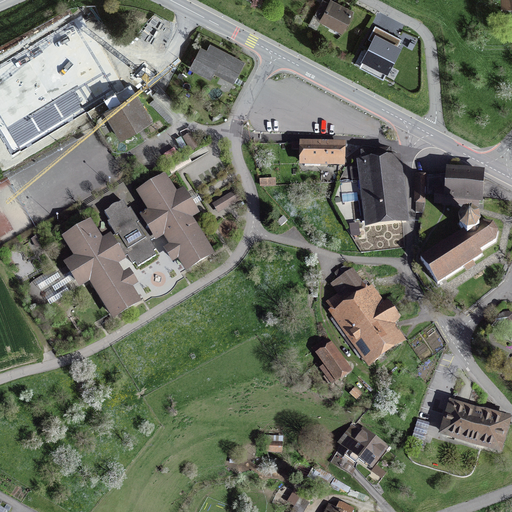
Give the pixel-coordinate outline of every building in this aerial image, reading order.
[(321,1),(314,15),(343,30),(351,14),(336,6),(337,4),(331,0),(328,5),(321,1)] [(400,50),(375,38),(362,63),(387,75),(400,50)] [(201,48),(191,68),(210,78),(213,71),(225,77),(231,65),(239,68),(242,62),(210,45),(207,52),(201,48)] [(130,86),(124,90),(106,100),(110,108),(105,111),(121,138),(151,121),(136,94),(130,86)] [(190,134),(184,138),(191,150),(197,147),(190,134)] [(304,146),(304,166),(315,166),(315,162),(340,162),(340,146),(304,146)] [(359,201),(362,223),(402,218),(395,158),(389,158),(389,151),(362,154),(364,166),(365,177),(368,200),(359,201)] [(350,168),(352,178),(365,177),(364,166),(350,168)] [(425,202),(426,194),(435,194),(435,189),(447,190),(449,173),(425,176),(416,175),(416,212),(422,212),(424,202),(425,202)] [(447,200),(461,201),(461,197),(478,198),(480,175),(449,173),(447,190),(447,200)] [(152,213),(138,221),(150,241),(165,233),(173,247),(167,251),(173,259),(179,256),(187,269),(210,255),(188,218),(195,214),(183,194),(175,198),(163,179),(140,193),(152,213)] [(262,180),(262,186),(264,190),(275,190),(274,179),(262,180)] [(435,189),(435,194),(435,201),(460,203),(461,201),(447,200),(447,190),(435,189)] [(213,204),(218,213),(240,199),(235,191),(213,204)] [(156,250),(150,241),(138,221),(130,209),(128,210),(123,202),(113,206),(104,213),(110,221),(107,223),(115,235),(101,244),(89,225),(66,239),(78,259),(69,264),(70,267),(71,272),(73,276),(75,279),(79,281),(81,284),(90,278),(114,317),(137,302),(128,287),(134,283),(129,275),(122,278),(114,264),(128,255),(133,264),(135,262),(138,267),(156,255),(153,251),(156,250)] [(459,224),(463,231),(421,259),(437,284),(482,255),(480,251),(496,241),(498,232),(492,224),(483,222),(478,225),(472,215),(459,224)] [(276,222),(280,227),(287,221),(283,216),(276,222)] [(352,234),(360,234),(360,222),(351,222),(352,234)] [(32,240),(37,247),(44,243),(39,235),(32,240)] [(361,283),(352,270),(332,285),(338,293),(327,301),(330,304),(348,292),(359,285),(361,283)] [(387,301),(383,303),(373,289),(366,294),(359,285),(348,292),(330,304),(332,308),(330,310),(335,316),(331,319),(351,346),(358,341),(372,360),(399,341),(385,322),(397,314),(387,301)] [(511,322),(511,317),(511,313),(506,312),(504,313),(500,315),(497,319),(501,322),(511,322)] [(336,357),(338,356),(327,340),(314,349),(326,365),(321,368),(326,376),(324,377),(329,384),(347,371),(336,357)] [(355,389),(351,394),(356,398),(360,394),(355,389)] [(451,406),(443,433),(499,450),(507,423),(489,418),(491,414),(467,407),(466,411),(451,406)] [(428,423),(418,419),(412,438),(423,441),(428,423)] [(351,427),(341,443),(350,449),(348,452),(358,459),(360,457),(372,465),(385,448),(363,432),(361,434),(351,427)] [(281,444),(267,443),(267,451),(281,451),(281,444)] [(373,470),(382,476),(386,471),(376,464),(373,470)] [(302,511),(308,503),(301,498),(292,511),(302,511)]
